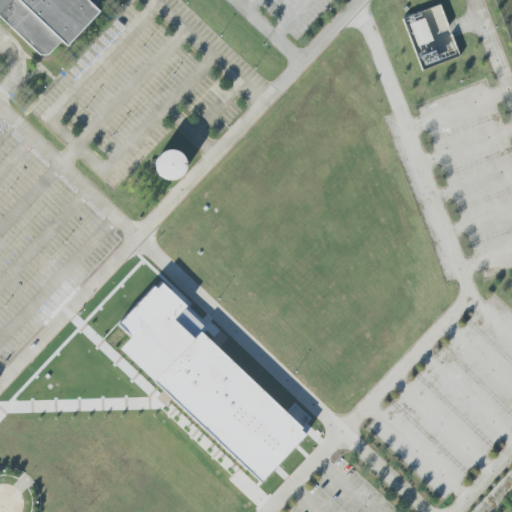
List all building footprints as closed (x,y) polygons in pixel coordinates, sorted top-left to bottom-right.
[(0,0),(102,0),(96,6),(101,11),(68,46),(63,41),(48,56),(39,56),(0,18),(0,0)] [(432,41),(423,18),(409,24),(417,47),(432,41)] [(154,176),(181,182),(186,155),(159,149),(154,176)] [(192,271),(199,278),(195,281),(207,294),(212,289),(221,298),(226,293),(198,265),(192,271)] [(118,350),(260,483),(307,433),(199,333),(205,326),(157,282),(118,325),(130,337),(118,350)]
